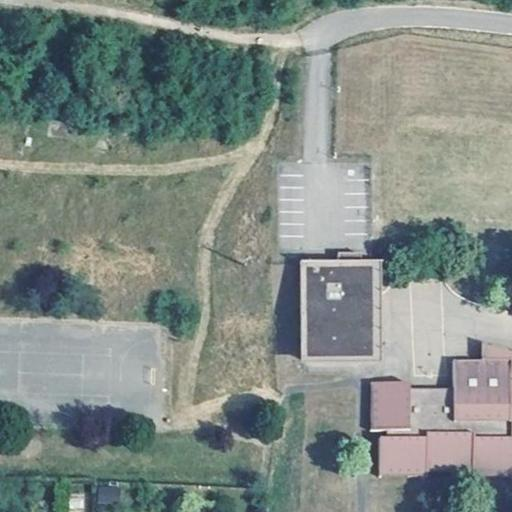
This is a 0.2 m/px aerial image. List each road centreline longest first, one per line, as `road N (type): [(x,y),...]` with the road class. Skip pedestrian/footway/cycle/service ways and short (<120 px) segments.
road 1 (track): [(0,0),(286,45)]
road 2 (residential): [(286,45),(399,18),(511,29)]
